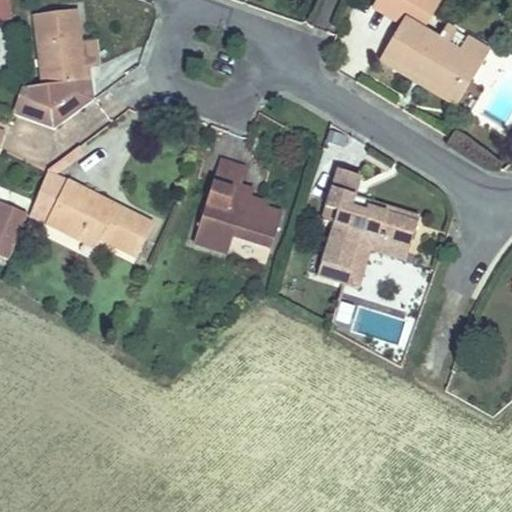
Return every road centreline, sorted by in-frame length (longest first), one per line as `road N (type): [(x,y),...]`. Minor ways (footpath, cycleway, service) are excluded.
road 1 (residential): [(509,201),(463,182),(302,78)]
road 2 (residential): [(199,8),(175,27),(164,56),(164,80),(184,94),(215,103),(268,78),(302,78)]
road 3 (residential): [(302,78),(248,26),(199,8)]
